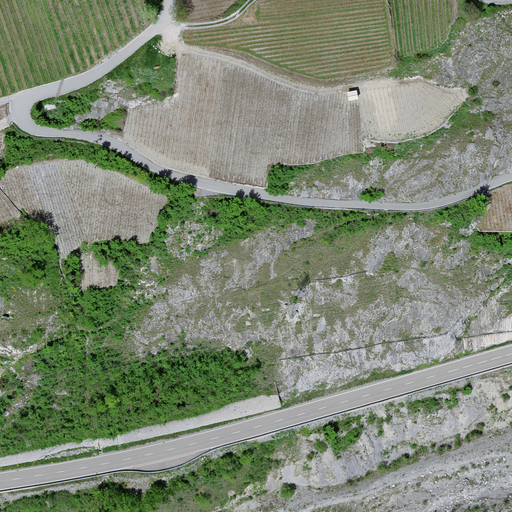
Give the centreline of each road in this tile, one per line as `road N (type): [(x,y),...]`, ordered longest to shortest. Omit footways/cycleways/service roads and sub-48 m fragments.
road 1 (unclassified): [(171,0),(158,26),(99,75),(28,98),(17,111),(25,124),(48,135),(108,138),(143,163),(213,187),(294,200),(417,206),(511,176)]
road 2 (primary): [(511,353),(190,444),(0,481)]
road 3 (track): [(169,29),(182,50),(317,93),(370,83)]
